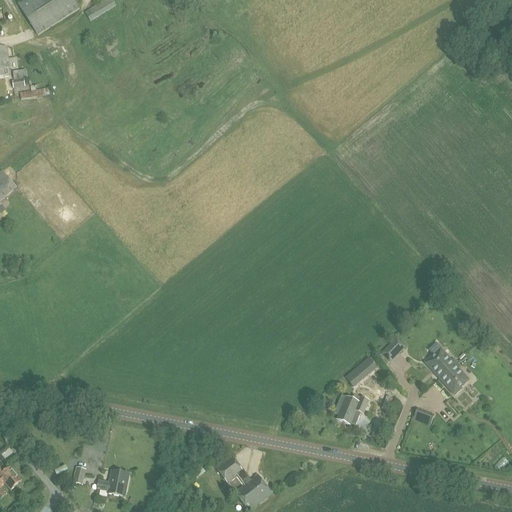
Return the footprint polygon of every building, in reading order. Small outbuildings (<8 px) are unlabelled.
[(24,0),(18,5),(38,36),(80,9),(74,0),(24,0)] [(105,0),(85,13),(91,22),(117,7),(112,0),(105,0)] [(78,23),(82,32),(90,28),(86,19),(78,23)] [(0,78),(12,77),(7,48),(0,48),(0,78)] [(12,81),(13,89),(25,87),(24,80),(12,81)] [(20,93),(21,100),(50,96),(49,89),(20,93)] [(0,173),(0,202),(17,189),(2,172),(0,173)] [(387,350),(395,358),(405,347),(397,340),(387,350)] [(425,363),(440,379),(457,364),(453,360),(451,362),(441,351),(433,357),(432,356),(425,363)] [(354,389),(377,369),(369,359),(345,378),(354,389)] [(457,364),(440,379),(455,396),(462,389),(461,388),(468,381),(458,370),(460,368),(457,364)] [(369,401),(354,395),(352,400),(341,396),(333,414),(339,416),(337,420),(350,426),(356,412),(364,415),(369,401)] [(413,420),(430,427),(435,416),(418,409),(413,420)] [(235,493),(248,511),(249,511),(272,495),(258,476),(252,481),(243,470),(242,470),(233,457),(217,470),(228,484),(237,477),(244,486),(235,493)] [(0,501),(7,495),(1,489),(5,485),(11,492),(23,481),(10,467),(5,472),(2,468),(0,469),(0,501)] [(73,483),(83,486),(86,470),(77,468),(73,483)] [(108,494),(121,497),(125,475),(112,472),(110,480),(109,484),(99,482),(97,490),(108,492),(108,494)]
